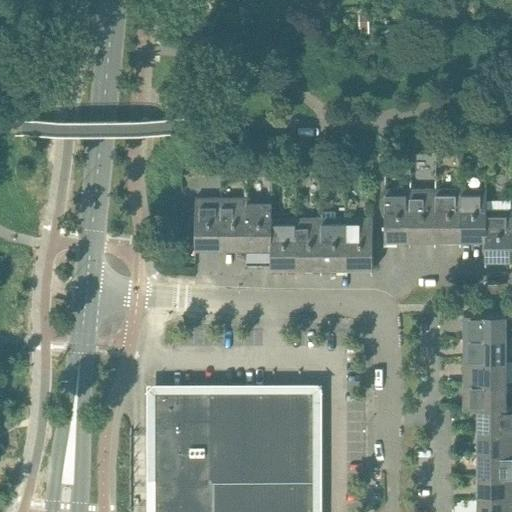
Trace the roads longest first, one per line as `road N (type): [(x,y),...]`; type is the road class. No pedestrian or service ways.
road 1 (residential): [(388,511),(389,344),(380,313),(348,303),(85,291)]
road 2 (tertiary): [(85,291),(113,0)]
road 3 (tertiary): [(78,371),(51,511)]
road 4 (tertiary): [(79,511),(78,371)]
